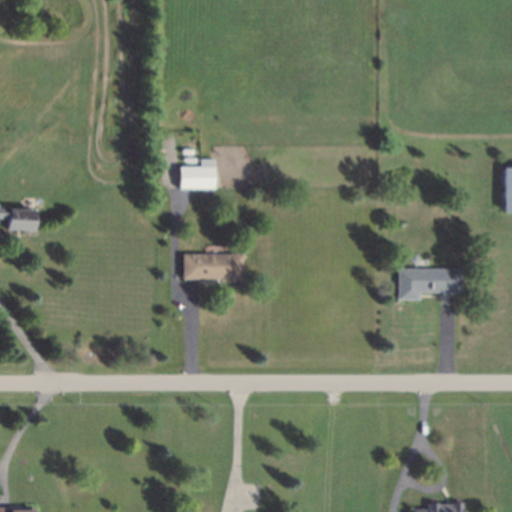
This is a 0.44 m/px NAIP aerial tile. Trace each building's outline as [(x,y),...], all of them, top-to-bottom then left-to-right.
[(177,166),(176,189),(213,189),(213,159),(198,158),(198,167),(177,166)] [(502,168),(511,168),(511,211),(501,211),(502,168)] [(34,230),(35,209),(0,207),(0,218),(7,219),(6,229),(34,230)] [(180,254),(180,280),(241,281),(241,255),(180,254)] [(395,300),(396,268),(459,268),(459,293),(417,292),(416,300),(395,300)] [(461,503),(461,511),(412,511),(426,509),(425,504),(461,503)]
